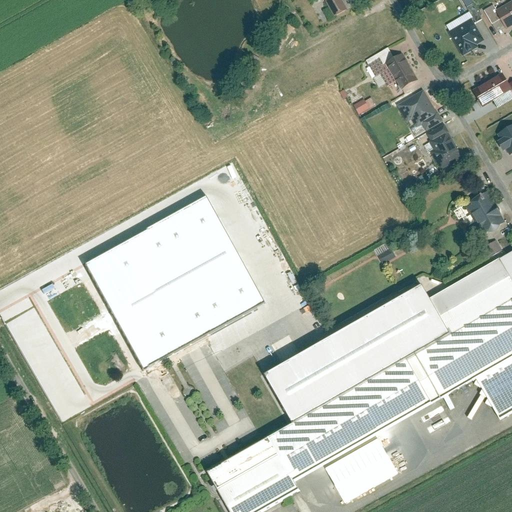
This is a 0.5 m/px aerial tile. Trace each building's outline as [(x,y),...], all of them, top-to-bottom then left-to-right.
[(329,0),(335,10),(346,4),(343,0),(329,0)] [(511,5),(500,12),(499,11),(495,13),(504,28),(511,23),(511,5)] [(285,24),(276,44),(282,47),(292,27),(285,24)] [(472,25),(454,36),(465,54),(483,43),(472,25)] [(399,88),(413,80),(400,59),(394,63),(386,50),(365,63),(374,77),(380,74),(386,85),(395,80),(399,88)] [(503,77),(482,88),(490,102),(508,93),(511,100),(511,84),(508,87),(503,77)] [(439,120),(424,94),(398,110),(403,119),(409,115),(416,126),(419,124),(422,130),(439,120)] [(356,115),(375,106),(370,97),(352,106),(356,115)] [(462,158),(443,128),(426,138),(438,158),(436,160),(442,170),(462,158)] [(511,152),(511,128),(500,135),(511,153),(511,152)] [(487,193),(470,203),(484,229),(501,219),(487,193)] [(488,244),(491,252),(498,250),(495,241),(488,244)] [(383,254),(378,256),(380,264),(395,259),(392,252),(383,255),(383,254)] [(511,253),(432,300),(422,287),(266,377),(297,426),(208,477),(226,511),(252,511),(475,381),(498,424),(511,415),(511,253)]
